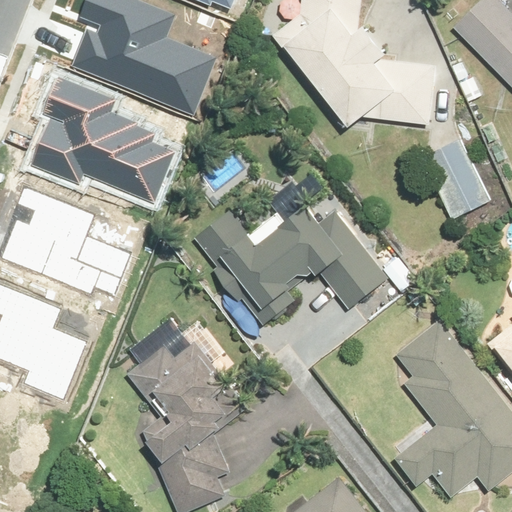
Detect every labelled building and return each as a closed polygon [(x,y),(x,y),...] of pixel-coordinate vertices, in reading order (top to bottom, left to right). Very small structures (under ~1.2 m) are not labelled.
[(93,21),(74,68),(195,116),(218,58),(170,38),(179,16),(138,0),(87,0),(81,16),(93,21)] [(195,0),(229,14),(234,0),(195,0)] [(362,15),(364,0),(307,0),(306,11),(277,34),(316,83),(321,79),(356,124),(370,114),(376,115),(421,121),(433,122),(440,65),(386,58),(395,51),(373,23),(360,34),(362,15)] [(511,6),(506,0),(485,0),(459,27),(484,52),(508,76),(511,80),(511,6)] [(457,64),(464,79),(471,76),(465,62),(457,64)] [(53,115),(33,164),(77,182),(82,171),(160,203),(182,151),(157,141),(161,130),(114,110),(118,102),(59,78),(45,112),(53,115)] [(426,157),(456,217),(493,199),(463,138),(426,157)] [(16,221),(0,260),(92,295),(95,286),(118,295),(134,252),(88,234),(96,212),(24,185),(16,206),(35,213),(30,226),(16,221)] [(393,277),(347,218),(341,209),(327,219),(315,205),(292,223),(282,211),(255,233),(244,220),(236,209),(200,236),(223,265),(219,269),(240,295),(254,284),(268,303),(258,310),(264,319),(268,324),(299,301),(291,291),(322,267),(351,303),(353,308),(393,277)] [(413,294),(421,305),(437,292),(428,282),(413,294)] [(0,353),(33,368),(26,384),(64,400),(89,343),(56,329),(64,310),(0,283),(0,314),(2,315),(0,319),(0,353)] [(498,487),(511,475),(511,403),(445,319),(441,322),(435,327),(402,353),(419,374),(409,382),(442,424),(403,455),(401,457),(423,485),(426,483),(439,472),(458,496),(462,492),(483,476),(494,490),(498,487)] [(511,326),(491,343),(511,368),(511,326)] [(235,385),(224,372),(200,340),(179,356),(169,344),(143,364),(133,373),(166,415),(148,430),(168,477),(171,485),(182,511),(188,511),(230,494),(228,490),(222,476),(234,471),(219,433),(252,407),(235,385)] [(372,511),(344,476),(297,511),(372,511)] [(54,511),(56,511),(68,511),(72,504),(60,499),(54,511)]
